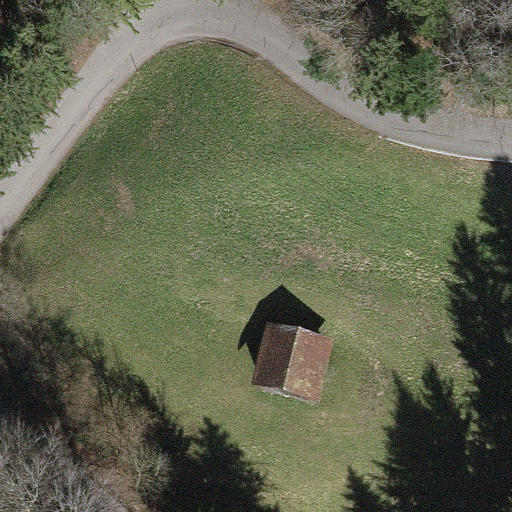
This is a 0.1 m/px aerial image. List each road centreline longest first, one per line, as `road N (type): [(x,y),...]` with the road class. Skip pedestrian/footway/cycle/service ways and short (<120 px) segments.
road 1 (unclassified): [(511,138),(419,127),(247,27),(154,32),(86,86),(0,218)]
road 2 (unclassified): [(0,410),(103,511)]
